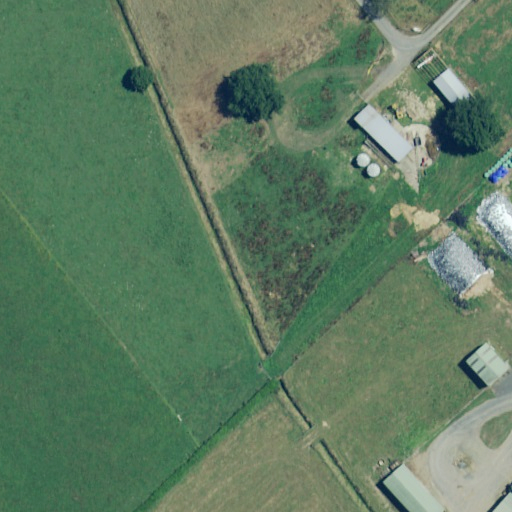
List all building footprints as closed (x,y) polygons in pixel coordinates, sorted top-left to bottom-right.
[(475,98),(452,70),(437,83),(460,111),(475,98)] [(410,95),(408,94),(407,95),(406,95),(404,96),(403,97),(403,98),(402,99),(401,100),(401,102),(401,103),(401,104),(402,106),(403,107),(404,108),(405,109),(406,109),(407,110),(408,110),(410,110),(411,110),(412,109),(414,109),(415,108),(415,107),(416,105),(417,104),(417,103),(417,101),(417,100),(416,99),(415,98),(414,97),(413,96),(412,95),(411,95),(410,95)] [(402,107),(401,106),(399,106),(397,105),(395,106),(394,106),(393,107),(392,108),(391,109),(390,110),(390,111),(390,113),(390,114),(390,115),(390,117),(391,118),(392,119),(393,120),(394,120),(396,121),(397,121),(398,121),(400,121),(401,120),(402,120),(403,119),(404,118),(405,116),(405,115),(405,114),(405,112),(405,111),(405,110),(404,109),(403,108),(402,107)] [(416,150),(371,106),(357,120),(402,164),(416,150)] [(420,107),(419,107),(418,107),(417,107),(416,108),(414,108),(413,109),(413,110),(412,112),(411,113),(411,114),(411,116),(411,117),(412,118),(413,119),(414,120),(415,121),(416,122),(417,122),(418,123),(420,123),(421,122),(422,122),(424,121),(425,120),(425,119),(426,118),(427,117),(427,115),(427,114),(427,113),(426,111),(425,110),(425,109),(423,108),(422,108),(421,107),(420,107)] [(479,225),(511,262),(511,215),(503,205),(479,225)] [(511,370),(489,343),(469,361),(492,387),(511,370)] [(507,434),(503,426),(491,432),(496,440),(507,434)] [(445,511),(447,511),(405,465),(386,482),(412,511),(445,511)] [(511,511),(511,495),(497,511),(511,511)]
